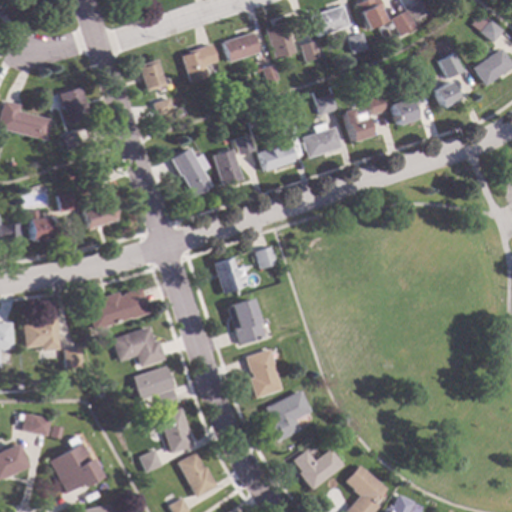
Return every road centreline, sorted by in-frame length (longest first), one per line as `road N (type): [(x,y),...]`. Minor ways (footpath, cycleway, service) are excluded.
road 1 (residential): [(277,511),(251,481),(213,406),(83,0)]
road 2 (residential): [(511,122),(144,252),(0,286)]
road 3 (residential): [(235,0),(97,43)]
